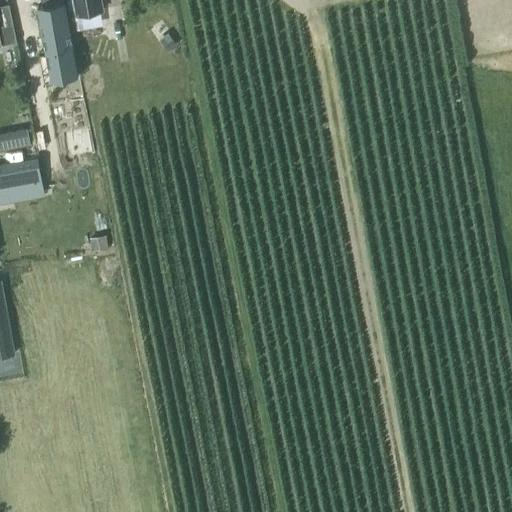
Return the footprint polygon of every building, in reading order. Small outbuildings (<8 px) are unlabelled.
[(46,0),(47,1),(39,2),(49,62),(75,58),(65,0),(46,0)] [(102,9),(100,0),(73,0),(76,14),(102,9)] [(0,44),(16,41),(8,3),(0,4),(0,44)] [(0,148),(33,142),(30,126),(0,131),(0,148)] [(0,184),(40,178),(37,157),(0,163),(0,184)] [(6,277),(0,278),(0,355),(18,352),(6,277)]
